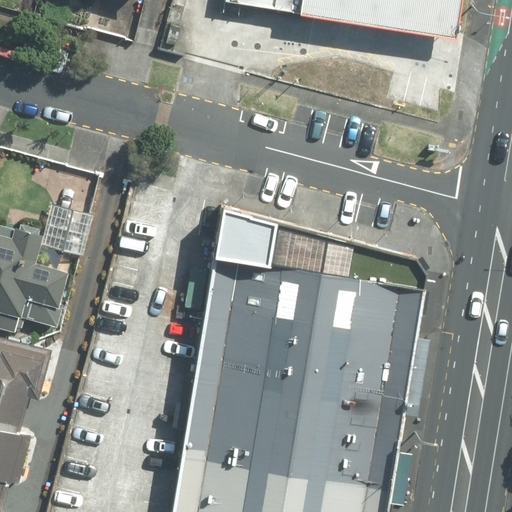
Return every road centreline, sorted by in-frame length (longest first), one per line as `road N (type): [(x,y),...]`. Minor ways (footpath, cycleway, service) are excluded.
road 1 (residential): [(0,75),(508,208)]
road 2 (primary): [(508,208),(459,511)]
